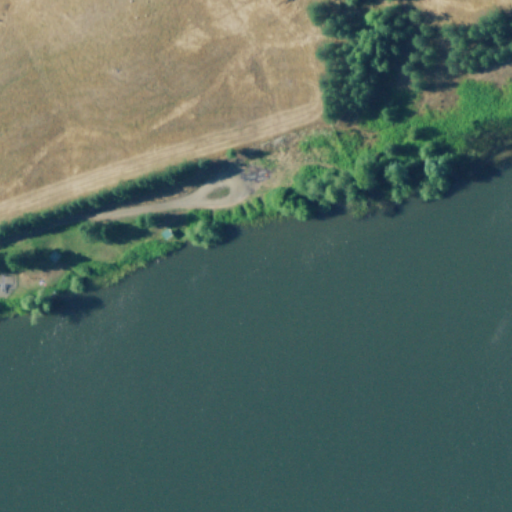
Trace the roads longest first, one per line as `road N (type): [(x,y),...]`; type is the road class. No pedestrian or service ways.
road 1 (residential): [(234,161),(511,70)]
road 2 (residential): [(0,236),(234,161)]
